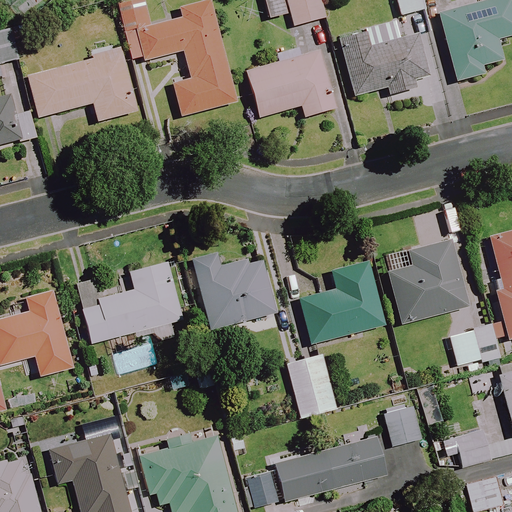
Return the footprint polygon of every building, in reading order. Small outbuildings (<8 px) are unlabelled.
[(115,7),(130,63),(140,61),(141,64),(180,54),(187,82),(170,86),(178,119),(234,105),(208,3),(175,11),(177,19),(148,26),(142,0),(115,7)] [(323,21),(317,0),(261,0),(266,22),(288,16),(291,29),(323,21)] [(419,0),(418,0),(393,0),(398,18),(422,13),(419,0)] [(511,37),(511,0),(503,0),(437,16),(453,84),(482,77),(479,68),(500,63),(495,42),(511,37)] [(0,70),(0,65),(17,62),(10,32),(0,34),(0,79),(2,79),(0,70)] [(365,51),(361,35),(336,42),(351,99),(384,90),(386,98),(414,90),(411,81),(424,78),(414,38),(365,51)] [(134,114),(116,48),(87,55),(89,62),(25,79),(36,120),(89,106),(94,125),(134,114)] [(329,93),(318,53),(283,63),(243,74),(256,121),(298,109),(301,121),(326,114),(321,96),(329,93)] [(12,116),(8,97),(0,98),(0,148),(33,140),(27,113),(12,116)] [(494,295),(501,324),(491,326),(495,342),(504,340),(505,343),(511,341),(511,233),(487,239),(497,282),(492,283),(494,295)] [(465,310),(447,242),(407,253),(411,267),(384,274),(398,327),(465,310)] [(259,263),(245,266),(244,262),(211,271),(193,275),(207,332),(273,315),(259,263)] [(96,309),(80,313),(89,346),(179,323),(164,265),(128,275),(132,293),(94,303),(96,309)] [(365,292),(358,265),(328,273),(333,293),(297,302),(309,347),(380,329),(371,291),(365,292)] [(64,350),(49,294),(22,301),(25,314),(0,320),(0,367),(36,358),(38,364),(53,360),(51,353),(64,350)] [(493,346),(488,329),(446,339),(453,369),(480,362),(477,350),(493,346)] [(318,358),(294,364),(297,374),(287,377),(299,420),(332,411),(318,358)] [(488,465),(511,458),(511,373),(496,378),(511,439),(484,447),(479,431),(440,442),(444,458),(456,454),(460,472),(488,465)] [(418,442),(410,408),(382,415),(390,449),(418,442)] [(136,511),(134,502),(126,504),(110,442),(118,440),(112,418),(78,426),(82,442),(46,451),(55,487),(69,483),(76,511),(136,511)] [(236,511),(215,439),(167,453),(166,450),(137,459),(151,508),(166,504),(168,511),(236,511)] [(383,477),(373,440),(273,467),(283,505),(383,477)] [(0,511),(37,511),(24,460),(0,466),(0,511)] [(275,505),(267,472),(243,478),(252,511),(275,505)] [(483,511),(500,508),(492,476),(462,484),(468,511),(483,511)]
